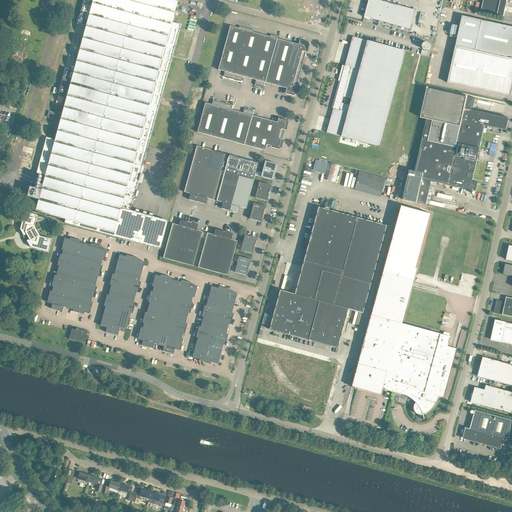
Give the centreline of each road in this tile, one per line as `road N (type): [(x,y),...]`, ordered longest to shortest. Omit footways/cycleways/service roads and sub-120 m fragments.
road 1 (unclassified): [(341,0),(238,378)]
road 2 (unclassified): [(446,439),(511,169)]
road 3 (tertiary): [(225,408),(0,336)]
road 4 (tertiary): [(437,465),(234,410)]
road 5 (unknown): [(511,106),(440,80),(456,19),(511,24)]
road 6 (residential): [(66,441),(78,462),(197,493)]
road 7 (unclassified): [(200,479),(66,441)]
road 8 (unclassified): [(317,511),(200,479)]
